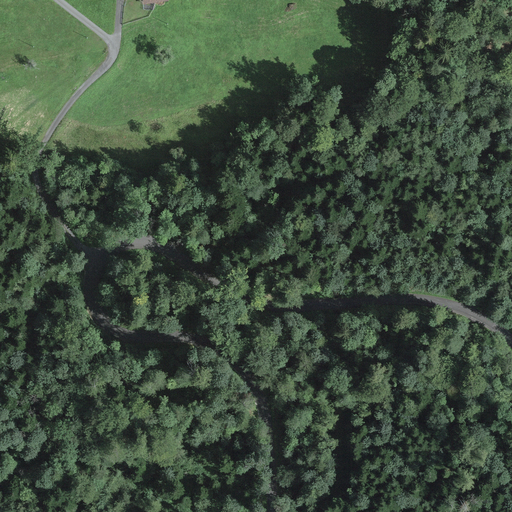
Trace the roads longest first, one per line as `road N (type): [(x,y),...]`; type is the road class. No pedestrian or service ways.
road 1 (unclassified): [(274,511),(270,451),(252,381),(200,340),(109,326),(91,285),(106,252),(153,241),(238,297),(269,305),(435,300),(471,311),(511,339)]
road 2 (track): [(97,260),(37,185),(44,138),(110,62),(113,48),(58,0)]
